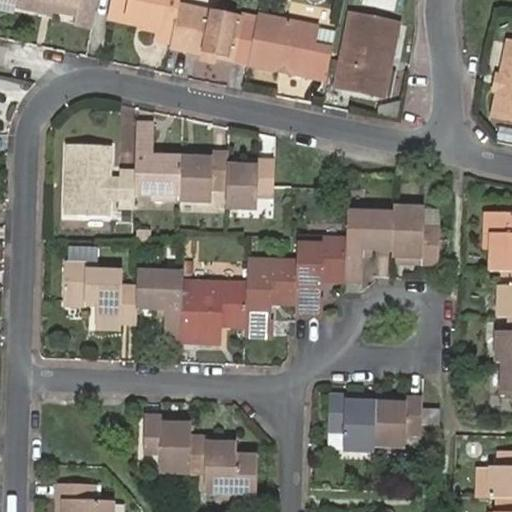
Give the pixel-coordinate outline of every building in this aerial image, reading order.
[(0,0),(0,9),(11,12),(13,4),(13,0),(0,0)] [(20,0),(19,5),(77,18),(75,26),(90,29),(96,0),(20,0)] [(168,45),(176,5),(177,0),(112,0),(109,16),(141,23),(140,30),(153,33),(151,42),(168,45)] [(168,45),(168,48),(197,55),(213,58),(245,65),(254,21),(176,5),(168,45)] [(348,15),(347,20),(332,88),(381,98),(388,69),(383,69),(384,61),(389,61),(397,24),(394,24),(348,15)] [(107,23),(140,30),(141,23),(109,16),(107,23)] [(254,21),(245,65),(277,71),(278,66),(288,67),(287,73),(324,81),(330,51),(309,47),(314,27),(255,16),(254,21)] [(511,41),(509,41),(492,117),(511,120),(511,41)] [(213,58),(197,55),(196,60),(212,64),(213,58)] [(177,200),(178,162),(161,161),(151,161),(151,155),(151,128),(133,128),(132,177),(131,199),(149,199),(172,199),(177,200)] [(108,204),(109,185),(110,151),(68,150),(65,219),(107,221),(108,204)] [(224,169),(224,158),(208,157),(208,161),(185,162),(178,162),(177,200),(176,205),(208,205),(208,197),(224,196),(224,169)] [(273,200),(274,165),(254,165),(253,170),(230,169),(224,169),(224,196),(223,213),(254,213),(254,200),(273,200)] [(131,199),(132,177),(118,176),(118,184),(117,205),(117,213),(131,213),(131,199)] [(117,205),(118,184),(109,185),(108,204),(117,205)] [(346,280),(346,287),(363,287),(364,261),(364,255),(371,255),(392,256),(393,213),(388,213),(387,218),(365,217),(347,216),(346,244),(346,280)] [(392,256),(392,263),(398,262),(421,262),(422,269),(439,269),(439,233),(423,231),(424,214),(393,213),(392,256)] [(511,216),(485,215),(484,236),(492,236),(492,251),(491,271),(511,272),(511,216)] [(295,309),(295,319),(323,319),(324,301),(322,301),(323,288),(323,280),(346,280),(346,244),(297,243),(296,265),(295,302),(295,309)] [(99,245),(69,245),(68,266),(85,266),(85,274),(98,274),(99,245)] [(246,332),(246,341),(274,341),(275,326),(271,325),(271,308),(271,302),(295,302),(296,265),(247,264),(246,288),(246,326),(246,332)] [(68,266),(65,266),(64,303),(96,304),(96,310),(95,333),(121,333),(120,326),(136,327),(136,314),(136,290),(121,289),(122,275),(98,274),(85,274),(85,266),(68,266)] [(165,347),(181,348),(182,309),(183,275),(167,275),(145,274),(137,273),(136,290),(136,314),(154,315),(165,315),(165,322),(165,347)] [(323,288),(346,287),(346,280),(323,280),(323,288)] [(182,309),(181,348),(222,348),(223,332),(223,325),(246,326),(246,288),(199,286),(198,309),(182,309)] [(509,317),(511,317),(511,288),(499,288),(498,317),(509,317)] [(511,317),(509,317),(509,333),(498,333),(496,361),(502,362),(511,362),(511,317)] [(511,362),(502,362),(501,393),(511,393),(511,362)] [(492,409),(511,412),(511,398),(495,395),(492,409)] [(374,452),(375,410),(371,410),(346,409),(346,402),(330,402),(328,438),(345,438),(344,457),(374,458),(374,452)] [(380,410),(375,410),(374,452),(405,452),(405,440),(422,441),(422,428),(423,411),(423,404),(406,404),(406,411),(380,410)] [(436,428),(436,413),(423,411),(422,428),(436,428)] [(190,444),(190,433),(186,433),(160,432),(161,424),(145,424),(143,462),(160,462),(160,478),(189,481),(190,444)] [(187,425),(161,424),(160,432),(186,433),(187,425)] [(190,444),(189,481),(204,482),(204,499),(219,500),(255,502),(257,463),(235,461),(236,452),(231,452),(205,450),(206,444),(190,444)] [(493,470),(491,500),(511,500),(511,454),(510,470),(493,470)] [(115,511),(116,508),(106,508),(106,493),(62,490),(61,508),(67,509),(66,511),(115,511)] [(255,502),(219,500),(220,508),(255,509),(255,502)]
